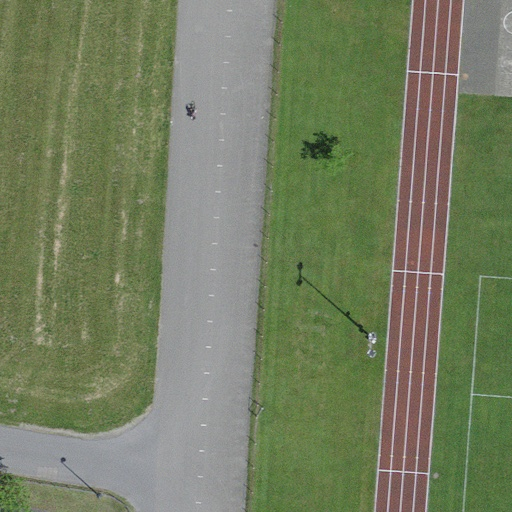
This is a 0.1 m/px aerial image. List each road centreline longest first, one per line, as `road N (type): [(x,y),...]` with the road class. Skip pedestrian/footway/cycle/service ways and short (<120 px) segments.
road 1 (residential): [(170,511),(199,0)]
road 2 (track): [(173,471),(0,442)]
